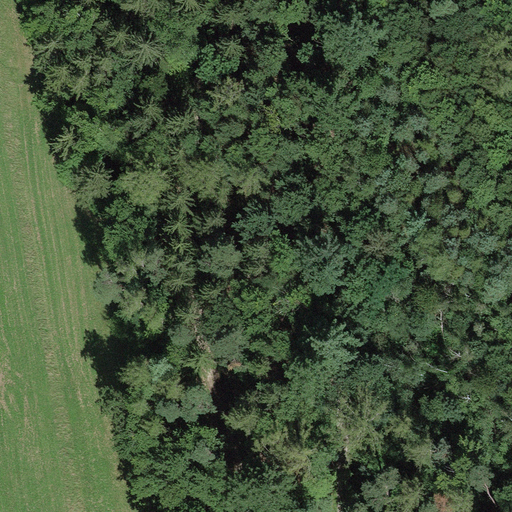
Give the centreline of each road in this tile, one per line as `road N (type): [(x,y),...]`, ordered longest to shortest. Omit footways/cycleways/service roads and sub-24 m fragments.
road 1 (track): [(336,511),(333,276),(365,0)]
road 2 (track): [(197,61),(113,209),(139,489)]
road 3 (track): [(207,0),(187,250),(210,381)]
road 4 (track): [(113,209),(65,148),(42,86)]
road 5 (track): [(250,511),(210,381)]
